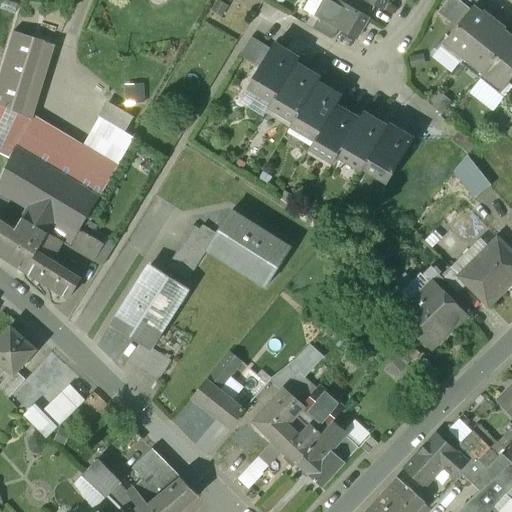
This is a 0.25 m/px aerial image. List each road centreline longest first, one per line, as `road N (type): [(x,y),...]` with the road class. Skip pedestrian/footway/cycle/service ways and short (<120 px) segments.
road 1 (residential): [(227,506),(0,290)]
road 2 (residential): [(341,511),(511,342)]
road 3 (residential): [(372,81),(261,13)]
